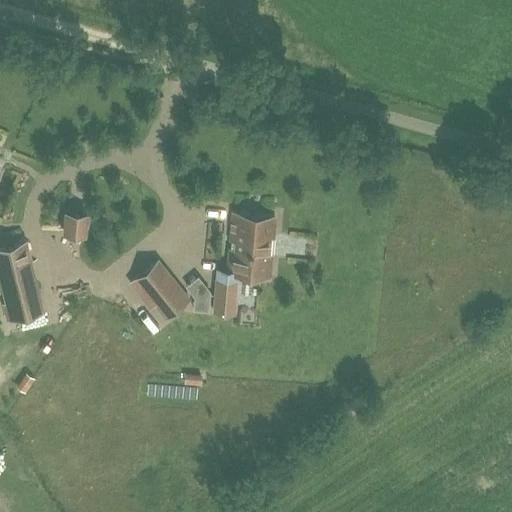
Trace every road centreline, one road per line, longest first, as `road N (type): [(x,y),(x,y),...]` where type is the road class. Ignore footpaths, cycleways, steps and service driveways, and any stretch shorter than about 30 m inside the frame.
road 1 (unclassified): [(511,146),(187,57)]
road 2 (track): [(187,57),(0,7)]
